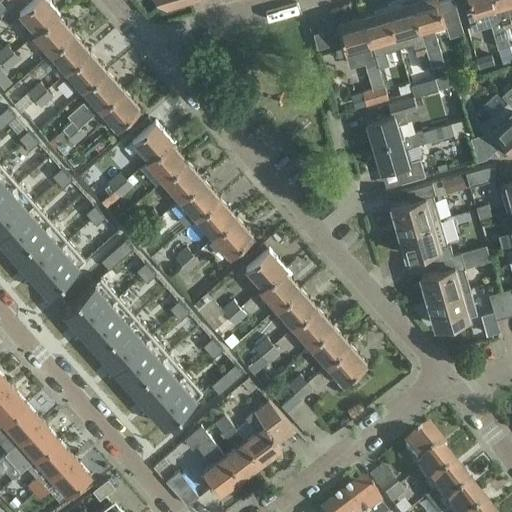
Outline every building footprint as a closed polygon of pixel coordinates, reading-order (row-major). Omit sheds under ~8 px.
[(37,32),(57,14),(60,12),(49,0),(33,0),(19,12),(37,32)] [(176,20),(220,6),(218,0),(203,0),(172,10),(176,20)] [(415,0),(413,1),(428,53),(432,66),(444,62),(433,24),(444,21),(450,37),(464,33),(454,0),(444,0),(439,2),(438,0),(415,0)] [(507,37),(496,0),(470,0),(473,9),(466,11),(472,30),(490,24),(498,49),(509,45),(507,37)] [(511,0),(496,0),(507,37),(511,35),(511,22),(506,2),(511,0)] [(428,53),(413,1),(388,8),(396,35),(400,47),(413,43),(417,56),(428,53)] [(364,15),(378,63),(382,77),(390,74),(388,66),(390,65),(382,39),(396,35),(388,8),(364,15)] [(51,53),(74,33),(57,14),(37,32),(34,35),(51,53)] [(378,63),(364,15),(338,23),(351,67),(365,63),(366,67),(378,63)] [(74,33),(51,53),(67,72),(90,51),(74,33)] [(0,64),(15,52),(7,43),(0,49),(0,64)] [(346,55),(344,47),(337,49),(339,57),(346,55)] [(90,51),(67,72),(83,90),(106,70),(90,51)] [(15,52),(0,64),(0,84),(5,91),(12,85),(2,73),(7,69),(8,69),(20,59),(15,52)] [(23,85),(36,63),(23,57),(11,79),(23,85)] [(106,70),(83,90),(93,101),(87,105),(83,101),(67,115),(71,120),(63,127),(70,135),(80,126),(79,126),(100,109),(123,88),(106,70)] [(438,90),(450,86),(447,74),(435,78),(438,90)] [(35,100),(47,89),(40,81),(28,91),(35,100)] [(384,83),(362,90),(366,105),(389,99),(384,83)] [(123,88),(100,109),(117,128),(140,108),(123,88)] [(47,89),(35,100),(41,107),(53,96),(47,89)] [(374,145),(401,138),(397,125),(408,121),(405,112),(417,109),(413,95),(388,103),(391,114),(367,121),(374,145)] [(511,105),(508,100),(479,126),(496,146),(505,138),(511,146),(511,105)] [(9,121),(15,115),(7,106),(1,112),(2,112),(9,121)] [(4,126),(9,121),(1,112),(0,112),(0,122),(3,126),(4,126)] [(150,160),(170,142),(173,140),(156,120),(132,140),(150,160)] [(426,142),(454,134),(450,123),(422,131),(426,142)] [(80,126),(70,135),(57,146),(63,154),(87,134),(80,126)] [(24,143),(33,135),(28,129),(25,132),(19,137),(24,143)] [(61,142),(68,136),(62,129),(48,141),(54,148),(61,142)] [(401,138),(374,145),(381,170),(396,166),(401,183),(425,176),(420,158),(408,161),(404,148),(426,142),(422,131),(401,138)] [(29,149),(38,141),(33,135),(24,143),(29,149)] [(170,142),(150,160),(147,162),(164,181),(187,161),(170,142)] [(187,161),(164,181),(180,199),(203,179),(187,161)] [(0,198),(18,182),(1,164),(0,164),(0,198)] [(469,186),(495,179),(495,166),(487,166),(465,172),(469,186)] [(66,173),(61,167),(54,173),(52,175),(58,181),(66,174),(66,173)] [(120,171),(108,181),(110,184),(115,189),(116,190),(127,180),(120,171)] [(63,187),(72,179),(66,173),(66,174),(58,181),(63,187)] [(465,174),(442,180),(445,193),(469,186),(465,174)] [(203,179),(180,199),(189,209),(179,218),(187,226),(196,218),(219,197),(203,179)] [(116,190),(103,202),(107,207),(120,196),(121,197),(133,186),(127,180),(116,190)] [(18,182),(0,198),(0,227),(11,218),(13,221),(34,201),(18,182)] [(398,231),(440,219),(433,194),(435,193),(432,182),(406,189),(410,200),(391,206),(396,223),(398,231)] [(507,211),(511,209),(511,182),(500,186),(507,211)] [(110,184),(105,188),(109,193),(114,189),(115,189),(110,184)] [(213,236),(236,216),(219,197),(196,218),(213,236)] [(6,236),(1,241),(13,254),(51,220),(34,201),(13,221),(15,223),(3,233),(6,236)] [(91,219),(100,211),(94,205),(86,213),(91,219)] [(148,227),(161,216),(153,208),(141,219),(148,227)] [(96,225),(105,217),(100,211),(91,219),(92,220),(96,225)] [(161,216),(148,227),(135,239),(146,252),(160,240),(154,234),(167,223),(161,216)] [(236,216),(213,236),(230,256),(253,235),(236,216)] [(440,219),(398,231),(400,238),(401,238),(406,256),(424,251),(427,261),(435,259),(436,259),(461,252),(453,254),(450,243),(447,244),(440,219)] [(51,220),(13,254),(25,267),(30,263),(33,266),(44,256),(46,258),(68,239),(51,220)] [(40,274),(34,278),(47,293),(85,259),(68,239),(46,258),(48,261),(37,271),(40,274)] [(133,248),(125,240),(125,239),(119,244),(119,245),(127,253),(133,248)] [(127,253),(119,245),(119,244),(113,250),(121,258),(127,253)] [(181,264),(193,253),(187,246),(175,257),(181,264)] [(263,288),(284,270),(286,267),(269,248),(246,268),(263,288)] [(121,258),(113,250),(107,255),(115,264),(121,258)] [(461,252),(436,259),(439,270),(421,275),(426,293),(425,293),(427,301),(470,288),(464,268),(465,267),(461,252)] [(193,253),(181,264),(188,271),(200,261),(193,253)] [(115,264),(107,255),(101,260),(101,261),(103,262),(109,269),(115,264)] [(141,276),(150,268),(145,262),(136,270),(139,273),(141,276)] [(156,274),(151,268),(150,268),(141,276),(142,276),(147,282),(156,274)] [(284,270),(263,288),(261,290),(277,309),(300,288),(284,270)] [(101,277),(63,310),(76,325),(81,320),(84,324),(95,314),(97,316),(119,297),(101,277)] [(300,288),(277,309),(294,327),(317,307),(300,288)] [(470,288),(427,301),(430,308),(435,326),(454,320),(456,325),(469,321),(467,316),(477,313),(470,288)] [(511,289),(511,288),(489,294),(494,311),(496,319),(511,314),(511,289)] [(221,309),(222,308),(207,292),(193,305),(220,335),(234,323),(228,317),(221,309)] [(90,331),(85,336),(97,349),(135,315),(119,297),(97,316),(99,318),(88,328),(90,331)] [(233,298),(222,308),(221,309),(228,317),(240,306),(233,298)] [(182,303),(179,300),(178,300),(169,308),(170,308),(171,309),(175,313),(184,306),(182,303)] [(189,312),(184,306),(175,313),(175,314),(180,319),(189,312)] [(247,314),(240,306),(228,317),(234,323),(235,324),(247,314)] [(237,329),(245,337),(268,314),(260,306),(237,329)] [(317,307),(294,327),(310,345),(333,325),(317,307)] [(494,311),(482,314),(488,334),(500,330),(496,319),(494,311)] [(135,315),(97,349),(109,363),(114,358),(117,361),(128,351),(130,354),(152,334),(135,315)] [(333,325),(310,345),(326,364),(349,343),(333,325)] [(124,369),(119,373),(131,387),(169,353),(152,334),(130,354),(132,356),(121,366),(124,369)] [(263,355),(274,345),(266,336),(255,346),(263,355)] [(217,343),(212,338),(212,337),(203,345),(203,346),(208,351),(217,343)] [(223,349),(217,343),(208,351),(209,352),(214,357),(223,349)] [(349,343),(326,364),(344,383),(367,363),(349,343)] [(274,345),(263,355),(248,367),(254,374),(279,351),(274,345)] [(169,353),(131,387),(143,400),(148,396),(150,399),(162,389),(164,391),(185,372),(169,353)] [(237,377),(243,372),(235,363),(229,368),(229,369),(237,377)] [(237,377),(229,369),(229,368),(223,374),(231,383),(237,378),(237,377)] [(0,393),(11,384),(0,371),(0,393)] [(157,407),(152,411),(165,426),(203,392),(185,372),(164,391),(166,394),(154,404),(157,407)] [(258,377),(266,386),(271,380),(264,372),(258,377)] [(289,396),(281,404),(303,429),(318,416),(301,398),(322,379),(317,373),(289,397),(289,396)] [(289,396),(289,397),(307,381),(300,373),(288,384),(290,387),(285,392),(289,396)] [(225,388),(231,383),(223,374),(217,379),(225,388)] [(225,388),(217,379),(211,384),(219,393),(225,388)] [(4,422),(27,402),(11,384),(0,393),(0,416),(4,422)] [(256,431),(245,439),(262,462),(282,447),(280,444),(297,430),(269,398),(254,409),(245,416),(256,431)] [(0,442),(8,451),(43,420),(27,402),(4,422),(0,425),(0,442)] [(234,447),(224,454),(241,477),(262,462),(245,439),(225,413),(215,421),(234,447)] [(5,454),(14,463),(20,471),(20,472),(27,466),(36,458),(59,438),(43,420),(8,451),(5,454)] [(241,477),(224,454),(201,423),(184,438),(192,449),(197,445),(204,455),(208,452),(215,461),(203,470),(220,493),(241,477)] [(422,470),(443,453),(446,451),(429,431),(405,450),(422,470)] [(52,476),(74,456),(59,438),(36,458),(52,476)] [(443,453),(422,470),(419,473),(435,493),(459,473),(443,453)] [(74,456),(52,476),(69,494),(74,499),(98,482),(91,474),(91,475),(74,456)] [(369,477),(373,482),(386,499),(399,489),(386,473),(381,467),(369,477)] [(459,473),(435,493),(450,511),(474,493),(459,473)] [(27,485),(33,492),(44,483),(38,476),(27,485)] [(109,479),(93,491),(100,500),(116,488),(109,479)] [(49,490),(44,483),(33,492),(39,499),(49,490)] [(385,511),(382,507),(363,483),(341,499),(350,511),(385,511)] [(399,489),(386,499),(391,505),(404,495),(399,489)] [(407,496),(412,506),(426,498),(421,489),(407,496)] [(474,493),(450,511),(489,511),(490,511),(474,493)] [(15,508),(21,503),(15,496),(9,502),(15,508)] [(350,511),(341,499),(324,511),(350,511)] [(97,511),(117,511),(110,502),(97,511)]
